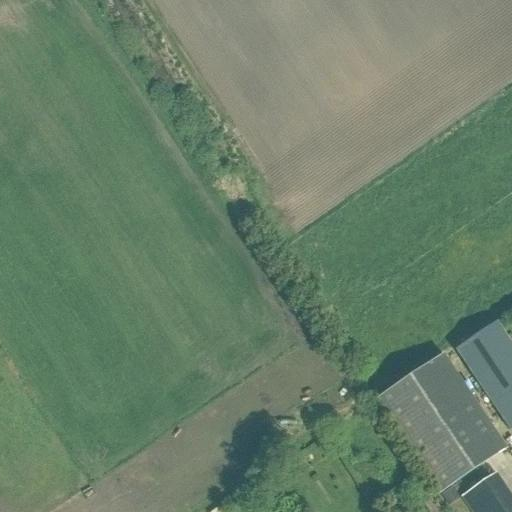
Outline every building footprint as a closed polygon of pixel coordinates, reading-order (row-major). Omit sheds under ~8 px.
[(508,432),(511,429),(511,350),(494,324),(454,352),(508,432)] [(439,495),(507,450),(445,357),(377,402),(439,495)] [(511,511),(511,504),(493,476),(461,497),(470,511),(511,511)] [(451,488),(440,496),(447,507),(459,500),(451,488)] [(429,511),(441,511),(443,511),(430,492),(421,499),(429,511)]
